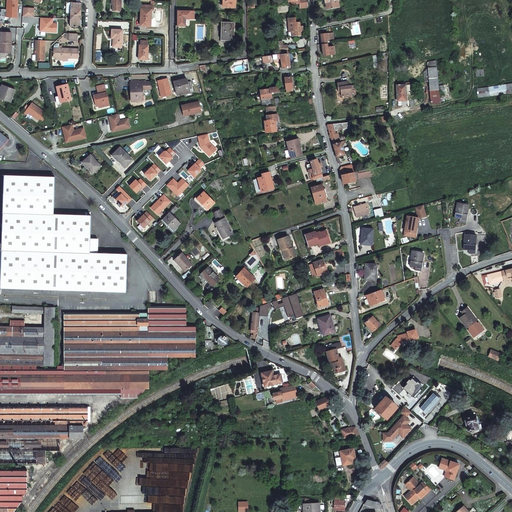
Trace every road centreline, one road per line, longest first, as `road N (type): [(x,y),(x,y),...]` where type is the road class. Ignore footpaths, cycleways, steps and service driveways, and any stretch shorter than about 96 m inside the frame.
road 1 (unclassified): [(363,356),(344,204),(318,98),(312,0)]
road 2 (unclassified): [(121,223),(220,327),(313,376),(349,406)]
road 3 (unknown): [(95,214),(133,263),(133,290),(0,295)]
road 4 (unclassified): [(363,356),(441,286),(511,256)]
road 5 (unclassified): [(0,115),(121,223)]
road 6 (secondary): [(379,479),(417,448),(446,443),(481,459),(511,488)]
road 7 (residential): [(86,73),(170,67),(172,7)]
